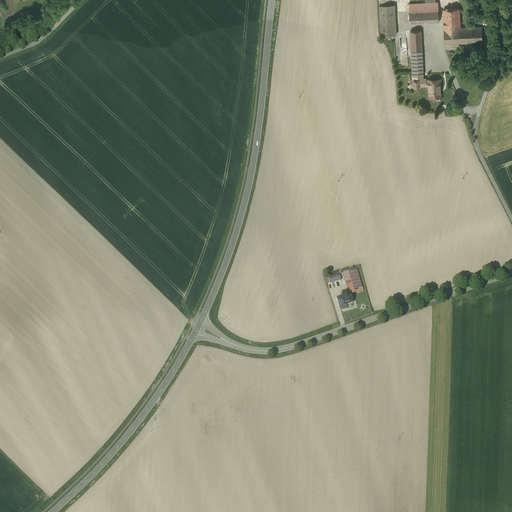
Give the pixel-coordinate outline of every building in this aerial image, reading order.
[(434,0),(425,0),(426,2),(409,3),(410,24),(439,22),(438,2),(435,2),(434,0)] [(395,4),(379,5),(381,36),(396,35),(395,4)] [(460,9),(444,9),(445,42),(461,42),(461,43),(472,43),(472,41),(482,41),(482,27),(461,28),(460,9)] [(421,30),(410,31),(413,75),(423,74),(421,30)] [(426,82),(429,82),(429,79),(423,80),(423,74),(413,75),(413,79),(410,79),(410,85),(414,85),(414,87),(419,87),(419,86),(426,85),(426,82)] [(440,78),(429,79),(429,82),(429,86),(428,87),(429,91),(429,92),(430,97),(431,98),(435,98),(436,97),(441,96),(440,78)] [(357,270),(341,274),(344,285),(346,284),(348,291),(352,291),(352,294),(363,291),(357,270)] [(344,297),(338,299),(340,306),(354,302),(351,294),(350,294),(350,292),(343,294),(344,297)]
